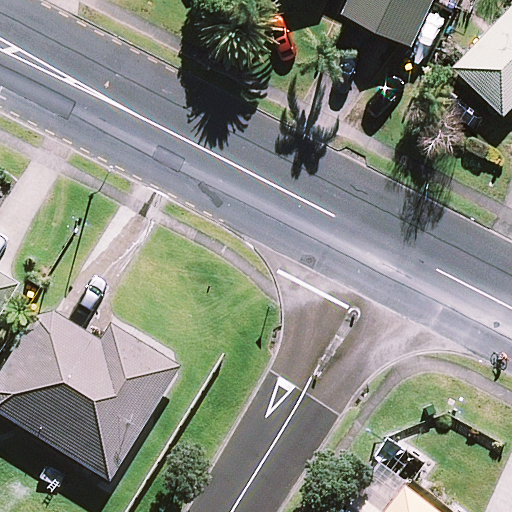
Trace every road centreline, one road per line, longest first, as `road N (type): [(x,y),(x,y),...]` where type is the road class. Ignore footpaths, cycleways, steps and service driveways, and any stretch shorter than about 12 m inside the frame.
road 1 (tertiary): [(392,247),(0,50)]
road 2 (residential): [(239,511),(392,247)]
road 3 (tertiary): [(511,310),(392,247)]
